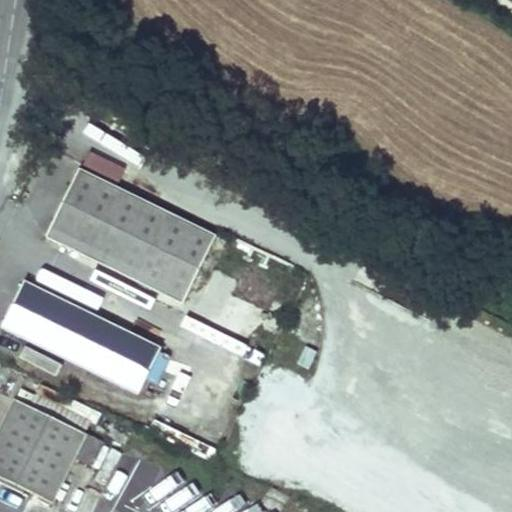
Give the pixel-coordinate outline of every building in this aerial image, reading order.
[(49,75),(46,95),(57,97),(61,77),(49,75)] [(215,236),(79,170),(46,238),(182,304),(215,236)] [(160,349),(24,282),(1,328),(137,395),(160,349)] [(225,300),(214,322),(250,339),(261,317),(225,300)] [(14,399),(0,427),(0,478),(53,504),(63,483),(73,488),(79,477),(68,472),(75,458),(89,465),(100,441),(29,407),(34,396),(20,390),(15,400),(14,399)]
